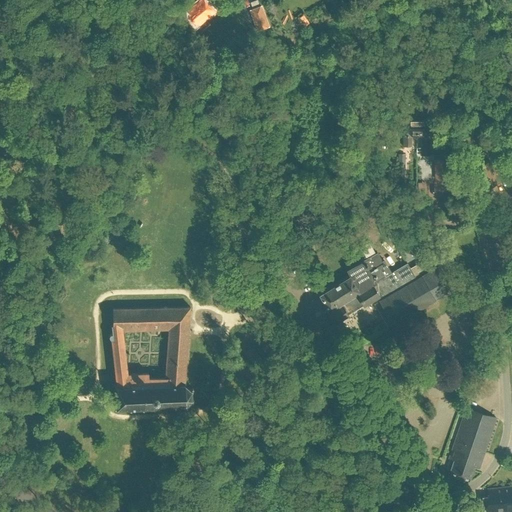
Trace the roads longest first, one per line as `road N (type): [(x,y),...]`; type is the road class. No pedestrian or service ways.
road 1 (unclassified): [(446,511),(494,466),(507,429),(500,227)]
road 2 (unclassified): [(416,0),(419,37),(408,71),(314,245)]
road 3 (unclassified): [(429,511),(314,325)]
road 4 (unclassified): [(314,245),(389,212),(442,220),(476,211),(500,227)]
road 5 (unclassified): [(164,511),(243,414)]
